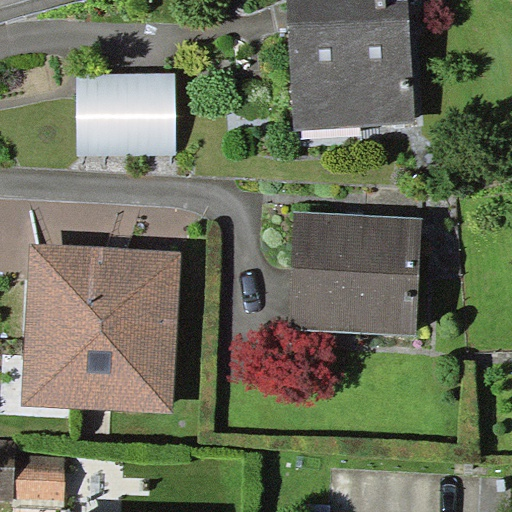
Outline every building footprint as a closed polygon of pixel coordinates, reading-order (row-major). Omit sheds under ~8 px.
[(374,0),(296,0),(305,124),(412,116),(404,7),(375,10),(374,0)] [(420,226),(304,219),(297,328),(413,335),(420,226)] [(178,261),(37,255),(30,403),(171,409),(178,261)] [(0,450),(0,498),(15,499),(15,451),(0,450)] [(64,500),(62,457),(19,459),(21,502),(64,500)]
